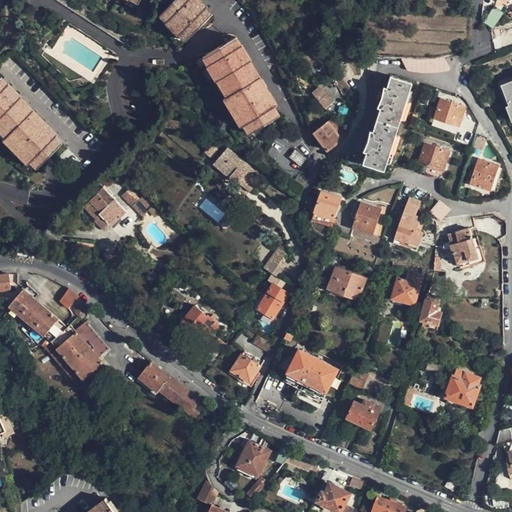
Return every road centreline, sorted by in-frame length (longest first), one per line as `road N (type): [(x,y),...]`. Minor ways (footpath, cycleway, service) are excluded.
road 1 (residential): [(244,415),(280,344),(306,253),(300,207),(313,177),(353,132),(364,71)]
road 2 (secondary): [(244,415),(169,365),(81,285),(34,264),(0,262)]
road 3 (residential): [(350,156),(380,66),(460,86),(511,169)]
road 4 (secondary): [(462,511),(244,415)]
road 5 (residential): [(511,296),(501,398),(473,511)]
road 6 (unknown): [(306,253),(511,276)]
road 7 (residential): [(345,220),(361,190),(394,179),(409,178),(466,205),(511,201)]
